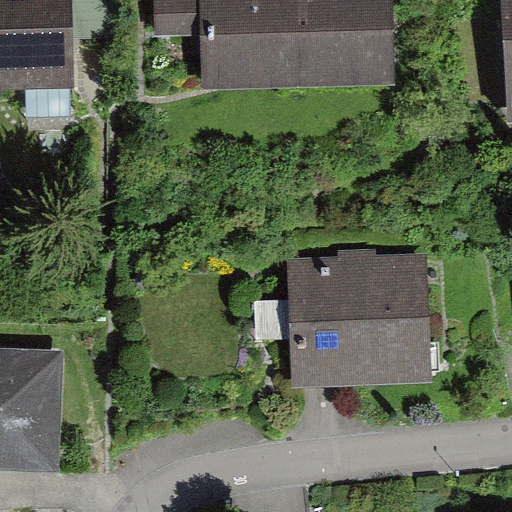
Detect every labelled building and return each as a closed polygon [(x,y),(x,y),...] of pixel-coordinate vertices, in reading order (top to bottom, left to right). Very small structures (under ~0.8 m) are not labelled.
[(0,0),(0,92),(77,91),(76,40),(74,0),(35,0),(28,0),(0,0)] [(27,0),(28,0),(35,0),(74,0),(76,40),(119,39),(117,0),(27,0)] [(203,91),(396,87),(394,0),(156,0),(157,39),(202,38),(203,91)] [(511,0),(502,0),(510,127),(511,127),(511,0)] [(431,257),(289,263),(294,390),(436,384),(431,257)] [(0,351),(0,471),(61,473),(65,354),(0,351)]
